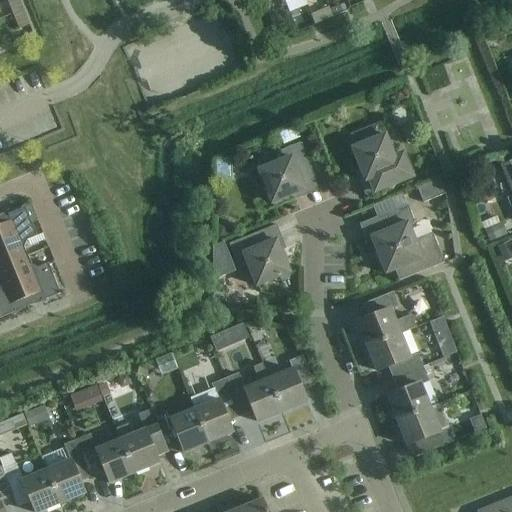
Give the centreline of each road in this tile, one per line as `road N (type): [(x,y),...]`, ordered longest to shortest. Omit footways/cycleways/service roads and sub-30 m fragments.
road 1 (residential): [(352,432),(352,412),(313,314),(315,218)]
road 2 (residential): [(79,297),(31,180),(0,193)]
road 3 (residential): [(148,511),(288,454)]
